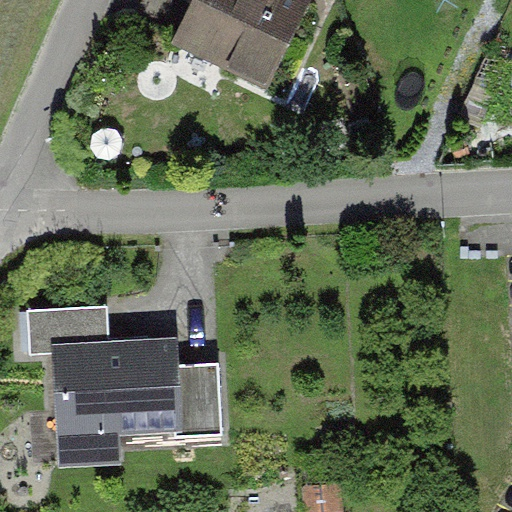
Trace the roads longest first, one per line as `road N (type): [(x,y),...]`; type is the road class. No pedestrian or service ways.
road 1 (residential): [(0,214),(171,217),(511,195)]
road 2 (residential): [(0,211),(89,0)]
